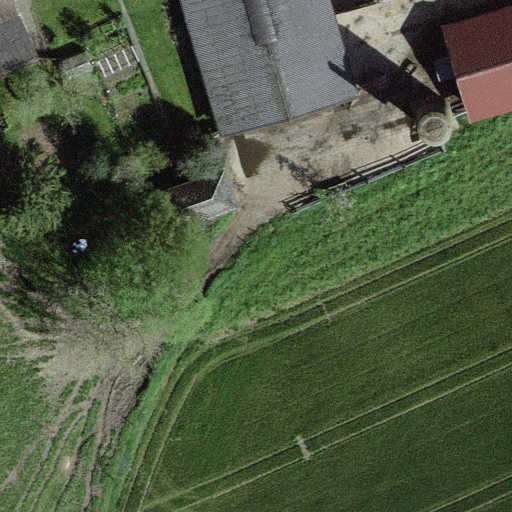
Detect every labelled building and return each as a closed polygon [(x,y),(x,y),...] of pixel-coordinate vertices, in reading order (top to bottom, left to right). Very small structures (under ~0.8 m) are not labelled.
[(0,0),(0,72),(41,53),(16,0),(0,0)] [(182,0),(219,131),(359,91),(332,0),(182,0)] [(511,0),(509,0),(441,20),(470,117),(511,104),(511,0)] [(424,126),(435,130),(445,127),(452,118),(453,107),(446,98),(436,94),(425,97),(418,106),(418,117),(424,126)] [(156,187),(170,227),(239,202),(224,162),(156,187)]
